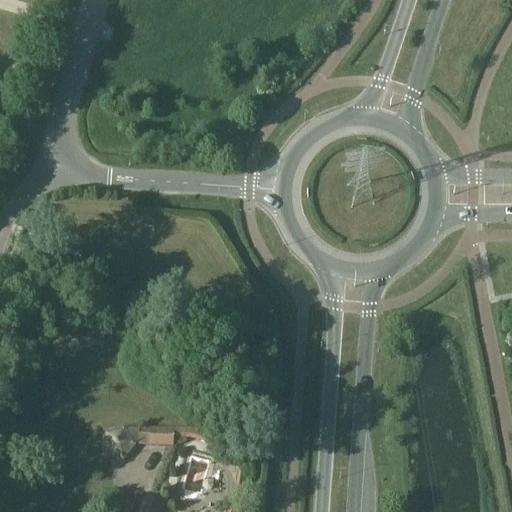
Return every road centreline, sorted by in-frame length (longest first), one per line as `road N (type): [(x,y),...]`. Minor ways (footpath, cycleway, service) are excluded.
road 1 (tertiary): [(335,268),(322,511)]
road 2 (tertiary): [(353,511),(372,271)]
road 3 (unclassified): [(282,189),(67,172)]
road 4 (unclassified): [(67,172),(59,125),(97,0)]
road 5 (tertiary): [(403,131),(442,0)]
road 6 (tertiary): [(409,0),(360,117)]
